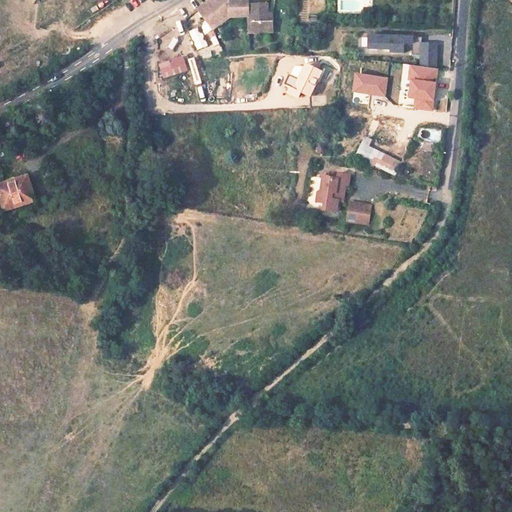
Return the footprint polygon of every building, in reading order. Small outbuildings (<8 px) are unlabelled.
[(227,0),(211,0),(198,9),(206,20),(216,13),(223,22),(229,17),(249,17),(249,23),(253,23),(253,33),(273,33),(272,22),(268,22),(268,14),(268,4),(248,5),(248,0),(228,1),(227,0)] [(195,12),(188,18),(193,25),(200,19),(195,12)] [(216,13),(206,20),(212,29),(223,22),(216,13)] [(195,50),(206,48),(202,28),(190,30),(195,50)] [(422,38),(369,36),(369,51),(391,51),(390,54),(405,54),(405,45),(413,46),(413,56),(421,56),(421,67),(437,69),(438,44),(422,44),(422,38)] [(51,56),(67,57),(67,47),(51,47),(51,56)] [(162,79),(188,72),(184,57),(158,64),(162,79)] [(310,102),(322,72),(303,65),(297,79),(289,76),(282,91),(310,102)] [(399,86),(405,74),(394,70),(388,81),(399,86)] [(386,126),(388,122),(407,131),(420,102),(396,90),(389,104),(383,101),(374,120),(386,126)] [(326,96),(312,95),(312,105),(326,105),(326,96)] [(378,166),(384,154),(367,147),(370,141),(365,139),(356,156),(371,163),(375,165),(378,166)] [(395,175),(401,163),(384,154),(378,166),(395,175)] [(350,175),(338,172),(337,178),(323,174),(319,187),(316,190),(314,199),(321,201),(319,207),(332,211),(335,200),(337,192),(342,194),(344,185),(347,186),(350,175)] [(0,189),(0,200),(7,220),(38,210),(27,180),(0,189)] [(367,208),(346,203),(342,221),(362,226),(367,208)]
